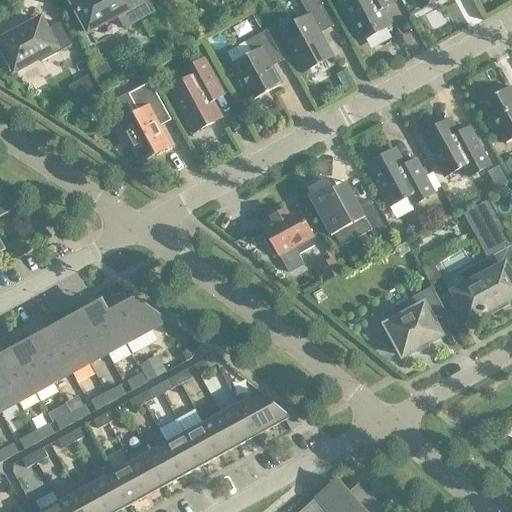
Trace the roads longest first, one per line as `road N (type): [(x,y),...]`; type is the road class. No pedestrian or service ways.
road 1 (unclassified): [(139,231),(511,23)]
road 2 (residential): [(389,421),(139,231)]
road 3 (residential): [(225,511),(389,421)]
road 4 (residential): [(139,231),(0,142)]
road 5 (unclassified): [(0,308),(139,231)]
road 6 (residential): [(389,421),(511,354)]
road 7 (residential): [(485,511),(389,421)]
